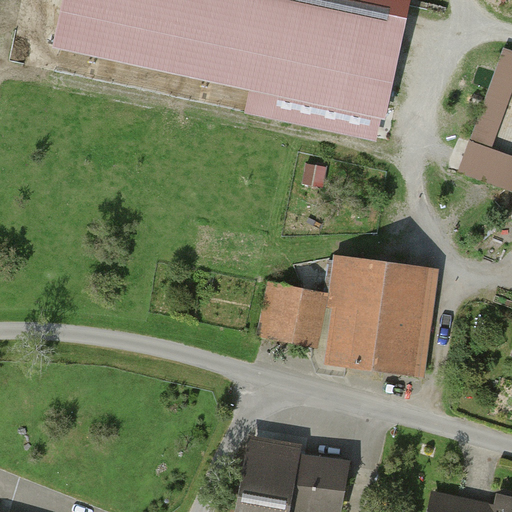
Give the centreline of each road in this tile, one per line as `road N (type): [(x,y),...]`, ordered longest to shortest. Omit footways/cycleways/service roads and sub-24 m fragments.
road 1 (unclassified): [(0,329),(143,344),(511,446)]
road 2 (track): [(0,80),(18,72),(360,146),(415,166)]
road 3 (track): [(202,511),(263,379)]
